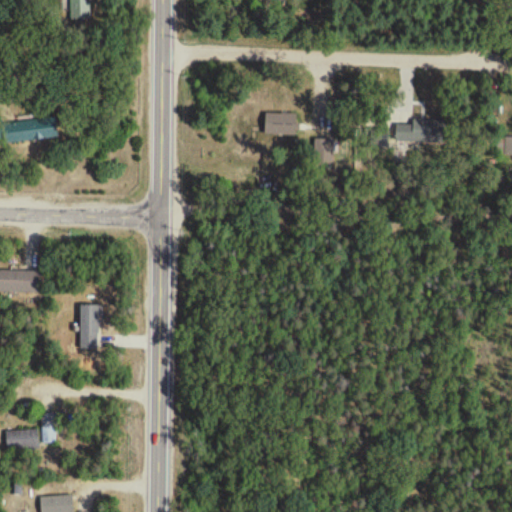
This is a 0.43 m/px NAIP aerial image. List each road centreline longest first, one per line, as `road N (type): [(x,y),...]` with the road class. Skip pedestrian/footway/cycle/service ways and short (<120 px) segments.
road 1 (tertiary): [(161,511),(165,0)]
road 2 (track): [(162,219),(511,212)]
road 3 (tertiary): [(0,212),(162,219)]
